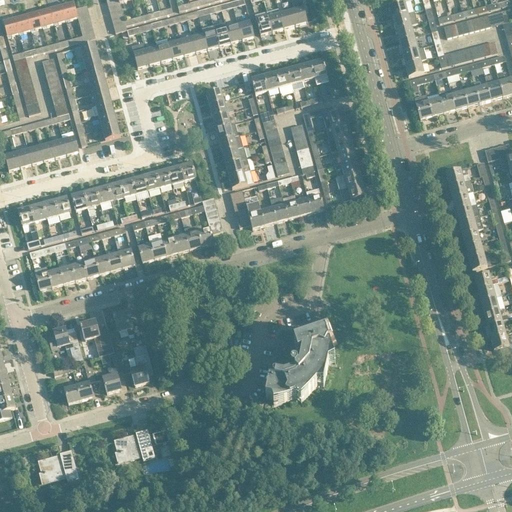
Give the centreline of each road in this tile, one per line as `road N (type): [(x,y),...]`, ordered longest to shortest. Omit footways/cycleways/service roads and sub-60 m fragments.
road 1 (residential): [(0,197),(141,151),(142,90),(358,29)]
road 2 (residential): [(15,322),(320,238)]
road 3 (tertiary): [(471,447),(285,511)]
road 4 (residential): [(253,357),(258,323),(312,296),(320,238)]
road 5 (residential): [(45,433),(189,394)]
road 6 (tertiary): [(392,153),(358,29)]
road 7 (residential): [(392,153),(511,120)]
road 8 (tertiary): [(442,329),(471,447)]
road 9 (tertiary): [(486,442),(442,329)]
